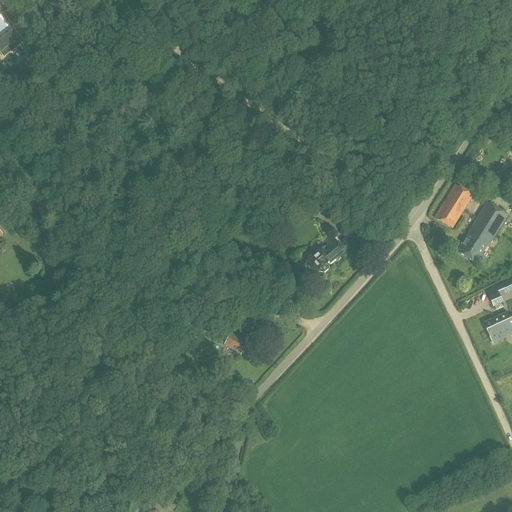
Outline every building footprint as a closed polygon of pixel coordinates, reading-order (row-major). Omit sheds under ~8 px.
[(38,5),(27,13),(39,28),(49,20),(38,5)] [(23,42),(13,30),(0,39),(0,51),(4,57),(23,42)] [(434,218),(452,229),(473,196),(455,185),(434,218)] [(305,211),(317,218),(323,208),(311,201),(305,211)] [(458,253),(475,264),(487,246),(488,247),(507,216),(487,203),(468,234),(470,235),(458,253)] [(318,272),(323,273),(328,269),(328,265),(326,263),(343,250),(338,243),(328,251),(324,246),(307,261),(312,267),(313,266),(318,272)] [(493,307),(503,303),(496,287),(486,291),(493,307)] [(511,314),(511,315),(511,316),(510,318),(507,313),(483,323),(492,343),(511,333),(511,314)] [(197,328),(209,334),(214,325),(202,319),(197,328)] [(215,327),(211,334),(216,336),(220,330),(215,327)] [(225,345),(241,353),(246,344),(231,335),(230,336),(222,331),(217,339),(226,344),(225,345)]
